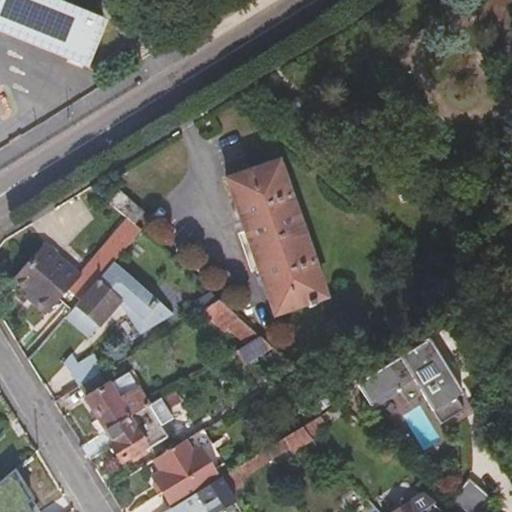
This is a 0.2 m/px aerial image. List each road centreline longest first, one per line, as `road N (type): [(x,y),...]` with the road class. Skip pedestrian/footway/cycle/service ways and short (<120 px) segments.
road 1 (tertiary): [(0,197),(317,0)]
road 2 (residential): [(98,511),(0,355)]
